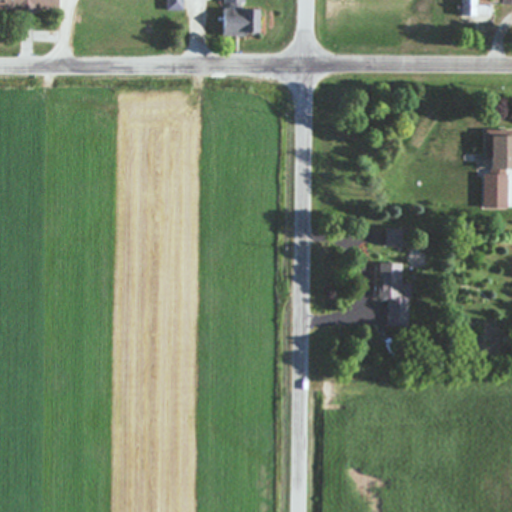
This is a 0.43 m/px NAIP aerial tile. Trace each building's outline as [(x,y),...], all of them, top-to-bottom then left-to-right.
[(0,0),(0,11),(53,12),(52,0),(0,0)] [(162,0),(163,12),(180,11),(179,0),(162,0)] [(240,0),(220,0),(221,10),(216,10),(216,36),(255,36),(255,10),(241,10),(240,0)] [(457,0),(457,17),(487,18),(487,5),(478,5),(478,0),(457,0)] [(507,137),(482,136),(481,169),(507,169),(507,137)] [(502,209),(502,175),(477,175),(478,210),(502,209)] [(374,300),(383,300),(383,327),(407,328),(408,286),(398,285),(399,264),(375,264),(374,300)]
